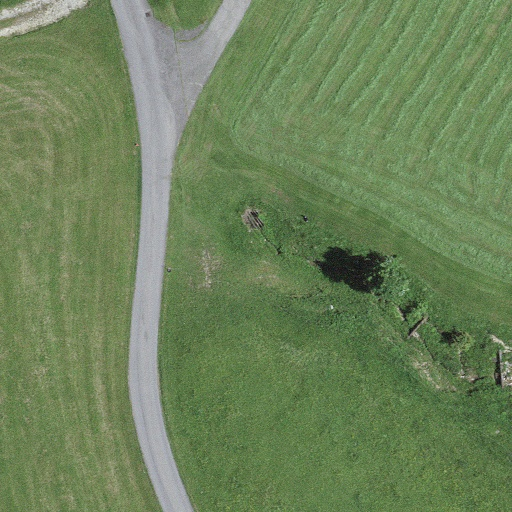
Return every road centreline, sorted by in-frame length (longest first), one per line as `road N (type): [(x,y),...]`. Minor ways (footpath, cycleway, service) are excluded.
road 1 (unclassified): [(179,511),(148,430),(156,165),(151,82),(123,0)]
road 2 (track): [(151,82),(183,77),(238,0)]
